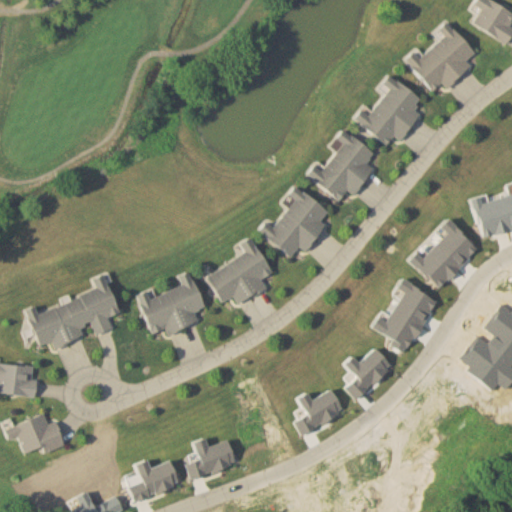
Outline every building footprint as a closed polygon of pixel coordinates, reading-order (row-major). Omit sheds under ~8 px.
[(477,15),(471,24),(505,45),(511,33),(511,29),(508,27),(511,19),(511,15),(487,0),(475,0),(470,10),(477,15)] [(470,67),(465,61),(474,54),(446,22),(431,34),(437,42),(422,55),(417,48),(404,59),(432,91),(440,85),(444,90),(470,67)] [(399,141),(419,115),(412,111),(420,99),(387,75),(377,89),(384,94),(371,112),(363,105),(352,119),(386,145),(392,136),(399,141)] [(339,201),(346,192),(352,197),(372,170),(365,165),(373,154),(342,130),(329,147),(336,152),(325,167),(317,161),(305,176),(339,201)] [(292,257),(298,248),(306,253),(325,226),(320,223),(327,212),(293,188),(287,196),(294,201),(274,230),(265,223),(258,233),(292,257)] [(222,304),(233,297),(238,305),(267,289),(262,279),(272,274),(251,238),(240,244),(246,255),(207,276),(222,304)] [(152,335),(165,330),(167,335),(198,324),(194,312),(203,309),(190,272),(178,277),(182,286),(156,296),(154,289),(137,295),(152,335)] [(36,314),(33,307),(24,310),(37,347),(50,342),(53,349),(84,338),(80,328),(90,324),(94,337),(112,330),(108,318),(118,314),(104,275),(91,279),(96,292),(36,314)] [(0,394),(33,398),(36,368),(0,363),(0,394)] [(65,446),(55,422),(48,425),(44,414),(5,430),(9,442),(19,438),(25,454),(42,448),(44,454),(65,446)]
